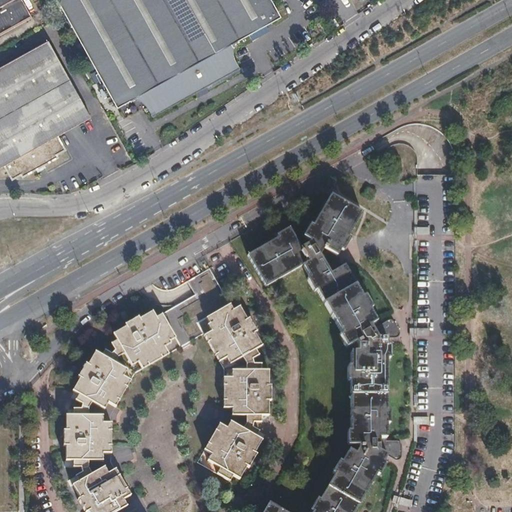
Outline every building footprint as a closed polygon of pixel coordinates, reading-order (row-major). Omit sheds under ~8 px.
[(0,0),(0,35),(32,18),(21,0),(0,0)] [(270,0),(57,0),(117,107),(130,100),(135,99),(138,100),(141,101),(145,104),(148,108),(153,116),(176,103),(240,67),(234,58),(233,54),(233,50),(234,46),(235,43),(238,40),(280,17),(270,0)] [(48,41),(0,67),(0,167),(3,165),(11,179),(20,174),(22,177),(58,157),(56,154),(65,149),(57,135),(90,116),(48,41)] [(402,160),(393,160),(393,172),(402,172),(402,160)] [(338,258),(336,256),(334,255),(337,249),(340,250),(340,251),(362,213),(334,197),(327,209),(323,207),(305,238),(310,241),(310,242),(300,248),(290,230),(247,255),(264,284),(277,276),(278,279),(302,265),(323,302),(326,301),(333,313),(330,315),(349,346),(356,342),(358,345),(358,352),(351,352),(351,395),(353,394),(353,409),(351,409),(351,445),(359,445),(360,447),(356,453),(349,449),(325,490),(312,511),(286,511),(282,509),(280,511),(279,511),(268,505),(263,511),(350,511),(363,491),(366,492),(384,461),(383,460),(381,459),(384,453),(387,455),(395,460),(397,460),(399,460),(400,458),(401,445),(400,443),(400,442),(398,441),(386,441),(387,437),(387,395),(384,395),(384,381),(387,381),(387,345),(386,345),(382,345),(382,338),(386,338),(392,338),(395,337),(398,336),(399,334),(399,331),(394,322),(393,320),(391,320),(389,320),(379,325),(367,303),(355,284),(353,286),(345,274),(348,272),(345,266),(339,269),(337,266),(342,264),(338,258)] [(142,322),(141,321),(138,315),(126,322),(127,326),(114,333),(116,337),(118,340),(112,343),(116,350),(112,353),(105,349),(101,355),(99,354),(95,352),(89,362),(91,363),(90,366),(85,363),(82,369),(89,374),(86,380),(83,379),(80,377),(72,390),(76,392),(79,395),(76,400),(82,404),(80,409),(73,408),(73,415),(70,415),(66,415),(66,427),(69,427),(69,430),(64,430),(64,438),(72,438),(72,446),(70,446),(66,446),(66,461),(70,461),(73,460),(73,467),(80,467),(81,472),(75,476),(79,482),(75,483),(72,485),(78,496),(81,494),(83,497),(78,500),(78,501),(79,503),(80,505),(81,507),(89,502),(93,508),(90,510),(87,511),(139,511),(130,496),(126,489),(119,476),(115,469),(111,462),(111,453),(111,446),(111,430),(111,423),(111,414),(116,406),(120,399),(127,386),(131,380),(135,373),(143,369),(150,364),(161,358),(166,355),(203,334),(208,342),(215,355),(219,362),(223,370),(223,377),(223,386),(223,400),(223,408),(223,416),(219,424),(214,431),(207,443),(203,450),(196,462),(216,474),(229,481),(232,476),(236,478),(239,480),(245,470),(242,468),(243,466),(248,468),(252,461),(245,457),(248,451),(251,452),(254,454),(262,441),(260,439),(255,437),(258,431),(252,427),(253,423),(261,423),(261,416),(265,416),(268,416),(268,403),(265,403),(265,400),(270,400),(271,393),(261,392),(261,386),(266,386),(269,386),(269,374),(268,371),(266,371),(261,371),(261,363),(253,363),(252,359),(259,355),(256,349),(259,347),(262,346),(256,335),(253,336),(252,334),(256,331),(252,325),(245,329),(241,322),(243,321),(247,319),(240,306),(236,308),(234,309),(230,303),(229,304),(209,269),(187,281),(195,294),(161,313),(162,314),(156,318),(154,314),(153,311),(142,317),(144,319),(144,321),(142,322)] [(250,317),(247,319),(243,321),(241,322),(245,329),(252,325),(256,331),(258,330),(250,317)] [(82,369),(85,363),(77,375),(80,377),(83,379),(86,380),(89,374),(82,369)] [(271,393),(270,400),(272,400),(272,386),(269,386),(266,386),(261,386),(261,392),(271,393)] [(64,438),(64,430),(62,430),(62,445),(66,446),(70,446),(72,446),(72,438),(64,438)] [(252,461),(248,468),(250,469),(257,456),(254,454),(251,452),(248,451),(245,457),(252,461)] [(78,501),(78,500),(76,501),(82,511),(86,511),(87,511),(90,510),(93,508),(89,502),(81,507),(80,505),(79,503),(78,501)]
